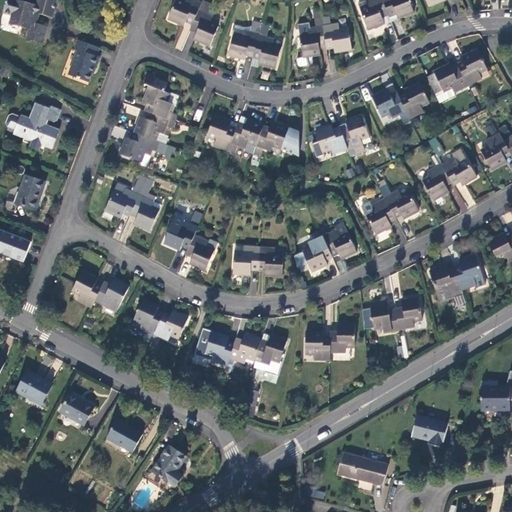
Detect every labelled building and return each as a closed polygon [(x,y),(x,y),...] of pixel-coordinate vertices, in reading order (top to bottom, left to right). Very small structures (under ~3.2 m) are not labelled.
[(38,0),(37,5),(17,0),(8,0),(5,14),(15,17),(13,26),(32,31),(29,41),(46,45),(50,29),(37,25),(32,24),(36,12),(40,14),(53,18),(57,0),(38,0)] [(189,17),(195,20),(203,3),(194,0),(186,0),(186,3),(179,0),(176,0),(168,20),(185,27),(187,23),(189,17)] [(369,31),(386,24),(381,14),(388,12),(388,11),(383,0),(368,0),(367,1),(370,7),(361,10),(369,31)] [(395,10),(399,19),(415,12),(410,0),(383,0),(388,11),(388,12),(395,10)] [(199,30),(197,34),(195,39),(211,47),(220,26),(212,23),(214,17),(213,17),(208,15),(209,12),(212,5),(204,1),(203,3),(195,20),(193,26),(193,27),(199,30)] [(388,12),(392,22),(399,19),(395,10),(388,12)] [(323,19),(321,11),(314,13),(315,20),(323,19)] [(386,24),(392,22),(388,12),(381,14),(386,24)] [(187,23),(193,26),(195,20),(189,17),(187,23)] [(323,19),(315,20),(316,27),(311,28),(310,22),(298,24),(300,36),(304,58),(312,57),(322,55),(321,50),(320,44),(327,43),(324,26),(323,19)] [(263,24),(263,23),(254,21),(252,30),(252,32),(246,30),(244,37),(235,34),(229,55),(246,60),(247,56),(249,50),(255,52),(263,24)] [(262,54),(260,60),(259,64),(277,68),(282,48),(274,45),(275,39),(267,37),(270,26),(263,24),(255,52),(262,54)] [(334,43),(335,49),(336,53),(353,50),(349,29),(341,30),(339,24),(324,26),(327,43),(327,44),(334,43)] [(252,32),(252,30),(235,25),(232,33),(235,34),(244,37),(246,30),(252,32)] [(100,48),(79,40),(75,49),(78,50),(69,75),(89,83),(94,69),(95,70),(100,57),(97,56),(100,48)] [(462,57),(464,60),(467,66),(461,69),(469,85),(482,79),(480,74),(489,70),(479,49),(462,57)] [(254,57),(253,58),(260,60),(262,54),(255,52),(254,57)] [(298,65),(300,67),(311,65),(313,63),(312,57),(304,58),(297,59),(298,65)] [(464,60),(458,63),(458,64),(460,69),(461,69),(467,66),(464,60)] [(435,74),(427,77),(436,95),(451,88),(454,93),(469,87),(469,85),(461,69),(460,69),(454,71),(452,67),(450,64),(434,72),(435,74)] [(144,102),(148,104),(153,106),(151,113),(154,114),(174,122),(177,115),(170,112),(173,104),(177,106),(181,96),(171,93),(170,93),(157,89),(160,81),(158,78),(149,75),(145,84),(150,87),(144,102)] [(403,102),(410,118),(424,111),(422,107),(431,103),(421,82),(404,90),(406,94),(408,100),(403,102)] [(389,89),(393,99),(400,96),(398,91),(394,84),(387,87),(389,89)] [(412,121),(410,118),(403,102),(400,97),(400,96),(393,99),(389,89),(373,97),(382,117),(390,113),(393,119),(400,115),(405,125),(412,121)] [(406,94),(400,97),(403,102),(408,100),(406,94)] [(22,116),(16,130),(44,140),(43,144),(53,147),(60,131),(46,126),(48,119),(55,121),(59,120),(62,109),(53,105),(52,109),(37,103),(30,120),(22,116)] [(142,117),(135,133),(139,135),(167,145),(169,137),(165,134),(167,127),(172,128),(174,122),(154,114),(151,121),(147,119),(142,117)] [(214,145),(230,151),(236,134),(229,132),(231,125),(232,122),(215,116),(207,137),(216,140),(214,145)] [(349,149),(349,151),(363,145),(362,140),(370,137),(363,116),(346,122),(348,127),(350,132),(343,133),(349,149)] [(244,130),(238,127),(238,128),(236,134),(230,151),(236,154),(239,146),(246,149),(249,143),(257,146),(263,130),(265,125),(248,119),(246,124),(244,130)] [(270,132),(263,130),(257,146),(264,149),(272,152),(274,146),(300,155),(300,132),(274,122),(272,128),(270,132)] [(489,135),(497,132),(494,123),(486,126),(489,135)] [(236,134),(238,128),(231,125),(229,132),(236,134)] [(334,155),(349,149),(343,133),(342,132),(336,135),(334,129),(333,126),(316,132),(323,153),(332,150),(334,155)] [(342,132),(341,129),(340,127),(334,129),(336,135),(342,132)] [(44,140),(16,130),(15,133),(43,144),(44,140)] [(135,133),(133,132),(130,139),(136,141),(139,135),(135,133)] [(504,141),(501,134),(487,142),(489,147),(482,151),(492,171),(508,163),(506,159),(503,153),(509,150),(504,141)] [(136,141),(130,139),(127,138),(120,155),(141,163),(145,154),(150,156),(152,151),(164,155),(168,145),(167,145),(139,135),(136,141)] [(446,154),(436,138),(431,142),(440,157),(446,154)] [(257,146),(249,143),(246,149),(246,152),(254,155),(255,153),(257,146)] [(257,146),(255,153),(261,156),(264,149),(257,146)] [(503,153),(506,159),(511,155),(511,154),(509,150),(503,153)] [(458,178),(461,183),(463,186),(478,177),(467,158),(459,162),(456,157),(442,165),(451,179),(452,181),(458,178)] [(355,174),(364,171),(361,164),(353,167),(355,174)] [(451,179),(442,165),(442,164),(429,172),(431,177),(423,182),(435,201),(450,192),(447,186),(444,182),(451,179)] [(308,181),(317,181),(316,173),(308,173),(308,181)] [(37,211),(46,183),(26,176),(16,204),(37,211)] [(453,184),(455,187),(461,183),(458,178),(452,181),(453,184)] [(122,218),(124,215),(127,209),(133,212),(134,211),(146,183),(139,180),(133,193),(126,189),(127,187),(118,184),(106,212),(122,218)] [(155,187),(146,183),(134,211),(140,214),(138,218),(135,224),(151,231),(163,205),(156,203),(158,198),(151,195),(155,187)] [(386,186),(380,188),(386,198),(393,214),(399,211),(403,216),(405,220),(420,211),(410,191),(402,195),(399,191),(391,195),(386,186)] [(392,227),(391,224),(388,218),(394,215),(393,214),(386,198),(372,206),(374,211),(366,215),(377,235),(392,227)] [(365,215),(366,215),(374,211),(372,206),(371,204),(362,209),(365,215)] [(124,215),(131,217),(132,215),(133,212),(127,209),(124,215)] [(394,215),(396,219),(403,216),(399,211),(393,214),(394,215)] [(391,224),(397,220),(396,219),(394,215),(388,218),(391,224)] [(185,241),(192,244),(196,235),(199,228),(185,221),(185,220),(176,216),(174,223),(164,243),(180,251),(182,247),(185,241)] [(337,230),(323,237),(330,252),(336,250),(339,255),(341,260),(357,253),(348,232),(340,236),(337,230)] [(32,243),(0,231),(0,251),(24,261),(32,243)] [(510,262),(511,260),(511,241),(509,243),(507,238),(504,233),(488,241),(499,261),(507,257),(510,262)] [(195,254),(193,259),(190,265),(206,272),(216,251),(208,247),(210,242),(196,235),(192,244),(189,251),(195,254)] [(330,252),(323,237),(309,244),(312,249),(303,253),(312,273),(328,266),(326,262),(324,256),(330,253),(330,252)] [(182,247),(189,251),(192,244),(185,241),(182,247)] [(252,266),(259,266),(260,248),(235,247),(234,275),(252,277),(252,272),(252,266)] [(266,267),(266,273),(265,277),(283,278),(285,255),(276,254),(276,249),(260,248),(259,266),(266,267)] [(326,262),(333,259),(332,257),(330,253),(324,256),(326,262)] [(456,273),(462,290),(477,285),(475,280),(484,276),(477,255),(460,261),(461,264),(463,271),(456,273)] [(461,264),(454,267),(456,273),(463,271),(461,264)] [(441,304),(457,297),(456,292),(462,290),(456,273),(450,275),(448,269),(447,265),(429,272),(441,304)] [(456,273),(454,267),(448,269),(450,275),(456,273)] [(79,300),(92,308),(95,301),(100,292),(94,288),(97,282),(99,279),(83,271),(73,291),(81,295),(79,300)] [(110,289),(103,286),(100,292),(95,301),(118,312),(131,287),(115,279),(112,284),(110,289)] [(100,292),(103,286),(97,282),(94,288),(100,292)] [(397,314),(400,329),(416,327),(415,322),(423,320),(420,298),(402,301),(403,307),(404,311),(397,312),(397,314)] [(156,315),(159,310),(160,306),(144,299),(135,320),(143,324),(141,328),(155,334),(162,318),(156,315)] [(384,333),(400,330),(400,329),(397,314),(390,314),(389,309),(388,304),(371,307),(374,330),(383,328),(384,333)] [(173,311),(171,315),(169,321),(162,317),(162,318),(155,334),(150,344),(157,347),(162,337),(170,340),(172,335),(180,339),(189,318),(173,311)] [(171,315),(165,312),(164,312),(162,317),(169,321),(171,315)] [(331,342),(331,352),(346,353),(346,347),(355,348),(356,325),(338,324),(338,330),(338,335),(331,335),(331,336),(331,342)] [(213,361),(228,366),(230,359),(233,349),(227,347),(229,340),(230,337),(214,331),(206,353),(214,356),(213,361)] [(315,360),(331,360),(331,352),(331,342),(324,342),(324,336),(324,332),(306,331),(306,355),(315,355),(315,360)] [(247,357),(255,361),(261,344),(262,339),(246,334),(244,339),(242,344),(236,342),(235,343),(233,349),(230,359),(244,364),(247,357)] [(271,336),(264,334),(262,339),(261,344),(267,346),(271,336)] [(255,361),(253,367),(277,374),(288,341),(271,335),(271,336),(267,346),(261,344),(255,361)] [(235,343),(229,340),(227,347),(233,349),(235,343)] [(53,385),(29,372),(18,392),(42,404),(53,385)] [(511,379),(509,379),(507,387),(482,387),(482,411),(510,411),(511,397),(511,396),(511,379)] [(257,408),(259,394),(250,392),(248,407),(257,408)] [(95,407),(71,394),(62,412),(85,425),(95,407)] [(449,423),(418,416),(413,436),(431,441),(431,444),(442,447),(449,423)] [(144,434),(118,420),(108,438),(134,452),(144,434)] [(170,445),(154,471),(176,486),(184,475),(178,471),(188,456),(170,445)] [(390,465),(344,453),(338,474),(384,486),(390,465)]
